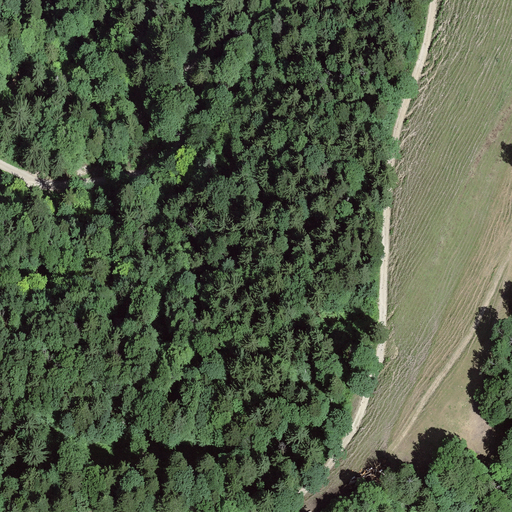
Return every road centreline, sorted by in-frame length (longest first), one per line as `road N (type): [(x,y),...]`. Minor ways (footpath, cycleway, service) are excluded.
road 1 (track): [(296,511),(350,437),(382,343),(396,135),(431,0)]
road 2 (track): [(0,179),(72,185),(167,163),(179,148),(190,75),(224,0)]
